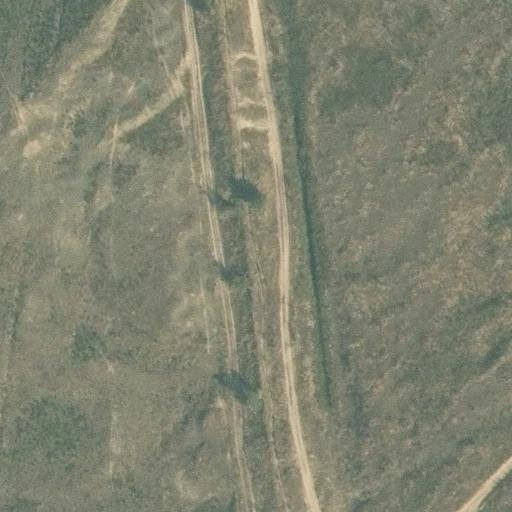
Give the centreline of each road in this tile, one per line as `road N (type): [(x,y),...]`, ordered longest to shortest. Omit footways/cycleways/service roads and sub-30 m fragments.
road 1 (track): [(257,0),(290,399),(317,511)]
road 2 (track): [(190,0),(251,511)]
